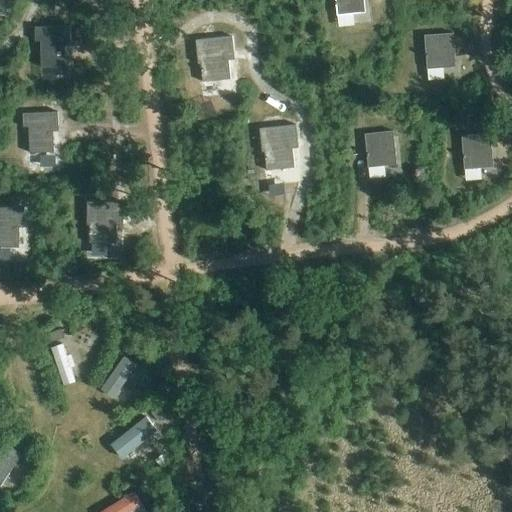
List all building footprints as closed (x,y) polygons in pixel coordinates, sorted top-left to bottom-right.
[(360,0),(335,0),(337,16),(362,13),(360,0)] [(36,41),(41,41),(41,67),(66,66),(65,41),(71,41),(70,27),(36,27),(36,41)] [(449,34),(425,36),(427,69),(452,68),(449,34)] [(231,37),(196,41),(198,65),(202,64),(204,81),(230,79),(228,61),(233,61),(231,37)] [(24,127),(29,127),(30,153),(54,152),(53,126),(59,126),(58,112),(23,114),(24,127)] [(294,125),(258,130),(261,153),(263,152),(265,171),(293,168),(290,149),(296,148),(294,125)] [(393,165),(390,132),(365,135),(368,167),(393,165)] [(487,135),(462,137),(465,169),(489,167),(487,135)] [(123,202),(88,202),(87,225),(89,225),(89,243),(117,243),(117,217),(123,217),(123,202)] [(25,208),(0,207),(0,247),(19,248),(19,222),(24,222),(25,208)] [(61,328),(49,332),(52,340),(64,336),(61,328)] [(130,340),(121,354),(133,362),(142,348),(130,340)] [(28,388),(39,384),(29,352),(18,356),(28,388)] [(158,405),(150,411),(158,421),(166,415),(158,405)] [(21,437),(16,443),(24,449),(28,442),(21,437)] [(149,485),(139,491),(144,500),(155,494),(149,485)] [(101,490),(74,502),(79,511),(98,511),(109,507),(101,490)]
